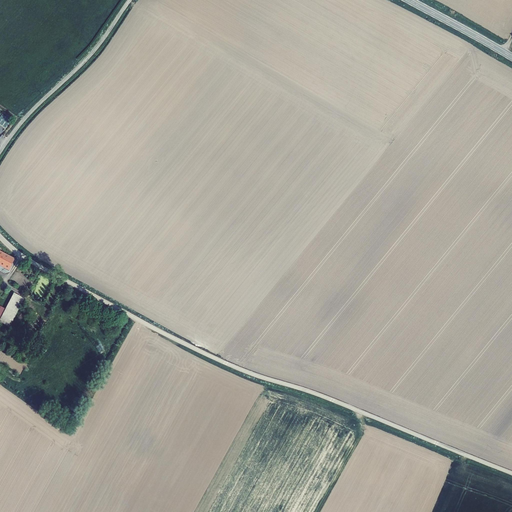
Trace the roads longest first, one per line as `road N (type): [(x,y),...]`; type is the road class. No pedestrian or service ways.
road 1 (unclassified): [(0,236),(57,276),(217,359),(511,473)]
road 2 (unclassified): [(129,0),(0,152)]
